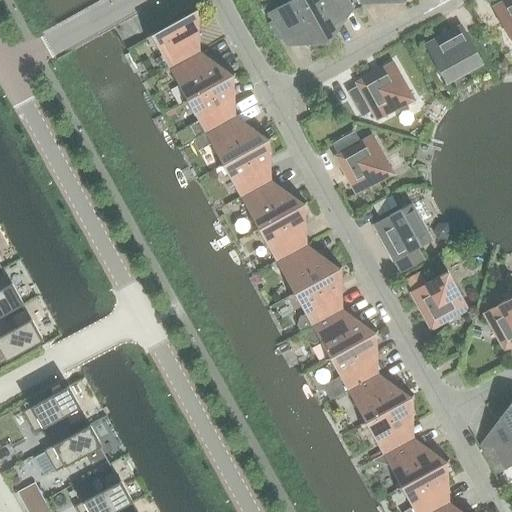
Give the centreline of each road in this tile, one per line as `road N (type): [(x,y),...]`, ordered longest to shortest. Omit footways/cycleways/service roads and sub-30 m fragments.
road 1 (residential): [(447,422),(267,97)]
road 2 (residential): [(140,316),(3,70)]
road 3 (residential): [(249,511),(140,316)]
road 4 (residential): [(446,0),(267,97)]
road 5 (residential): [(0,392),(140,316)]
road 6 (residential): [(3,70),(128,0)]
